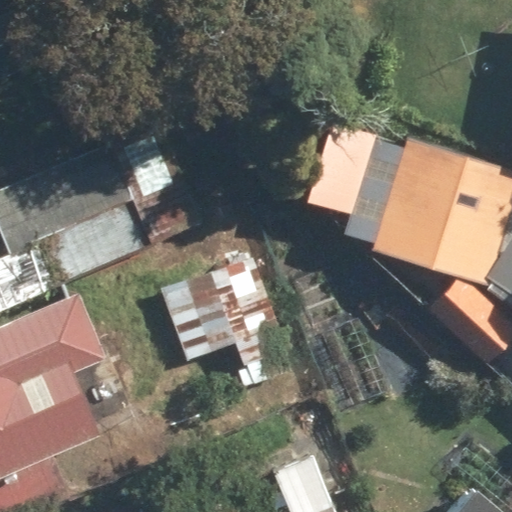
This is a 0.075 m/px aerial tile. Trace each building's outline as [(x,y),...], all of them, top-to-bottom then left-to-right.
[(170,111),(110,137),(157,246),(217,221),(170,111)] [(493,160),(412,132),(408,144),(379,134),(346,230),(490,279),(511,214),(511,203),(482,193),(493,160)] [(0,260),(0,303),(146,240),(103,142),(0,187),(0,229),(11,255),(0,260)] [(82,289),(0,323),(0,511),(26,511),(67,495),(49,451),(100,430),(94,416),(129,401),(82,289)] [(340,511),(316,450),(279,465),(297,511),(340,511)] [(511,511),(511,505),(485,481),(455,511),(511,511)]
